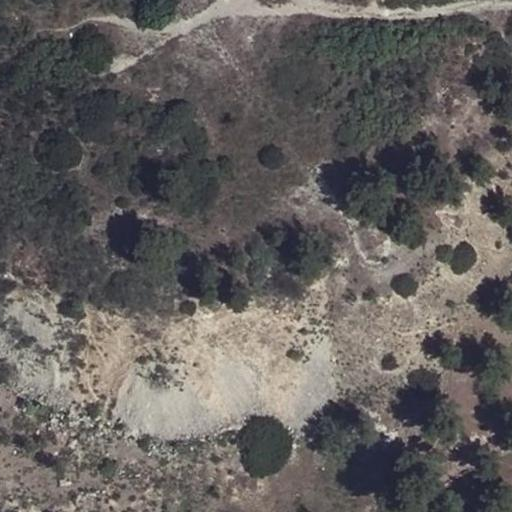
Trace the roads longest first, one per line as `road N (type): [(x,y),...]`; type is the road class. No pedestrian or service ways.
road 1 (track): [(216,0),(191,17),(155,23),(91,16),(0,64)]
road 2 (track): [(309,0),(329,10),(507,0)]
